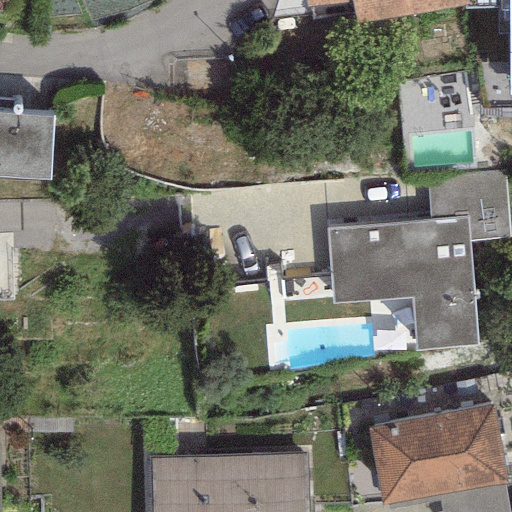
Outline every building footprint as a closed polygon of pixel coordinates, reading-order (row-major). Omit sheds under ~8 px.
[(305,0),(307,9),(351,2),(356,24),(466,4),(465,0),(305,0)] [(0,177),(46,180),(52,118),(0,112),(0,177)] [(502,171),(424,177),(428,221),(465,217),(467,241),(508,238),(502,171)] [(428,221),(326,230),(333,304),(409,296),(415,352),(477,346),(467,241),(465,217),(428,221)] [(489,405),(365,428),(380,507),(437,496),(504,483),(489,405)] [(305,511),(304,456),(148,461),(149,511),(305,511)] [(507,511),(504,483),(437,496),(439,511),(507,511)]
